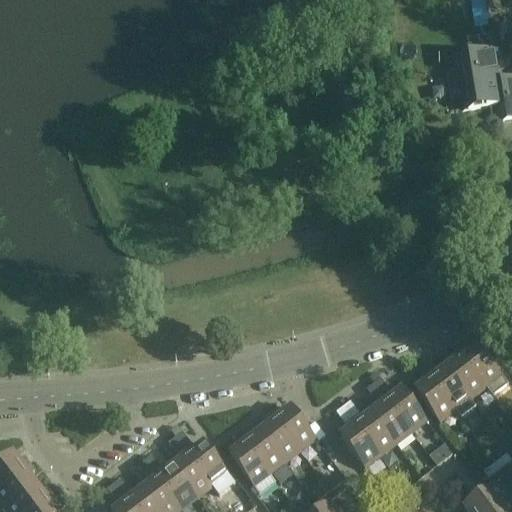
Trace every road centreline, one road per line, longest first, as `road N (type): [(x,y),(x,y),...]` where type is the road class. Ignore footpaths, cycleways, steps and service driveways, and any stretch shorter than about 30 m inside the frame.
road 1 (tertiary): [(31,399),(162,386),(291,361)]
road 2 (tertiary): [(291,361),(511,284)]
road 3 (residential): [(395,511),(375,502),(309,411),(291,361)]
road 4 (unknown): [(138,389),(149,430),(62,478)]
road 5 (residential): [(85,511),(37,445),(31,399)]
